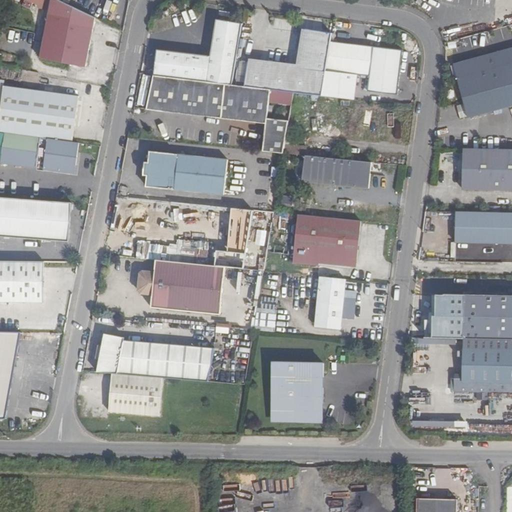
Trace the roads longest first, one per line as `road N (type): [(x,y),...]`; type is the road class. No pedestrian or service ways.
road 1 (unclassified): [(383,453),(433,54),(405,16),(270,0)]
road 2 (unclassified): [(146,0),(58,448)]
road 3 (unclassified): [(58,448),(383,453)]
road 4 (unknown): [(106,184),(230,197),(242,189),(249,161)]
road 5 (unclassified): [(383,453),(511,453)]
